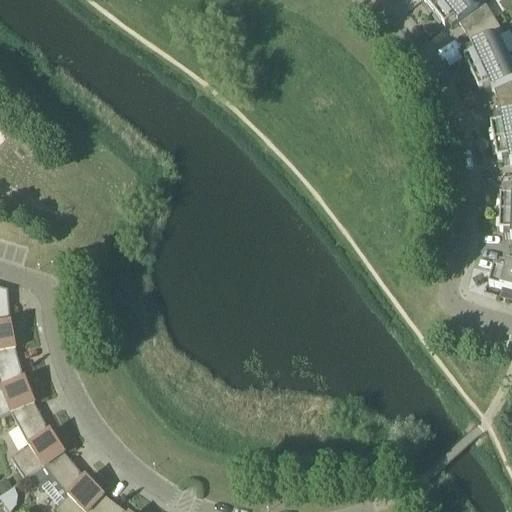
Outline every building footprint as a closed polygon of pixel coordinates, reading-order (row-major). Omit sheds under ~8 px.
[(434,16),(453,0),(425,0),(423,2),(434,16)] [(466,38),(494,21),(485,6),(480,9),(473,0),(453,0),(434,16),(445,30),(448,27),(452,33),(459,27),(466,38)] [(471,77),(508,60),(498,38),(503,36),(494,21),(466,38),(473,49),(464,53),(467,59),(464,61),(471,77)] [(498,106),(511,101),(511,67),(508,60),(471,77),(479,93),(483,91),(485,98),(494,94),(498,106)] [(494,145),(511,141),(511,101),(498,106),(502,118),(493,120),(494,127),(490,128),(494,145)] [(511,172),(511,141),(494,145),(497,162),(501,162),(503,169),(511,167),(511,172)] [(500,217),(511,217),(511,191),(505,192),(504,199),(501,199),(500,217)] [(511,217),(500,217),(499,234),(503,234),(503,242),(511,241),(511,243),(510,255),(511,254),(511,217)] [(511,254),(510,255),(508,267),(499,265),(497,272),(494,271),(489,288),(503,292),(500,301),(511,304),(511,254)] [(0,355),(15,353),(11,328),(8,294),(0,291),(0,355)] [(0,421),(11,417),(34,408),(24,384),(15,353),(0,355),(0,390),(1,394),(0,394),(0,421)] [(43,472),(64,457),(50,436),(34,408),(11,417),(29,450),(11,463),(25,484),(30,481),(43,472)] [(91,511),(104,500),(85,482),(64,457),(43,472),(30,481),(38,494),(42,491),(58,510),(56,511),(91,511)] [(15,488),(2,494),(8,508),(22,502),(15,488)] [(119,511),(104,500),(91,511),(119,511)]
